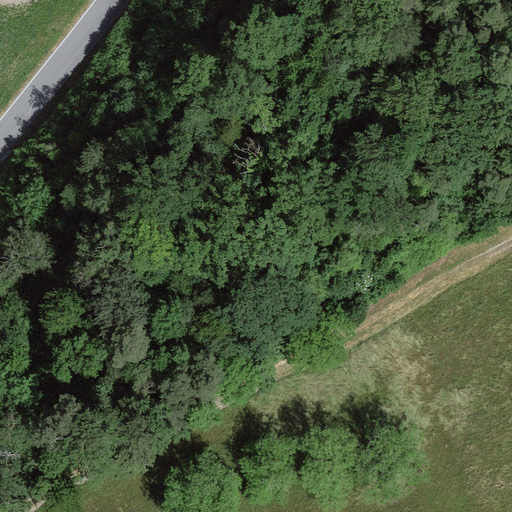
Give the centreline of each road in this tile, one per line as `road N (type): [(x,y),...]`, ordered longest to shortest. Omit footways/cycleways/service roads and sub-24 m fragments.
road 1 (track): [(511,226),(22,511)]
road 2 (tertiary): [(0,185),(78,98),(146,0)]
